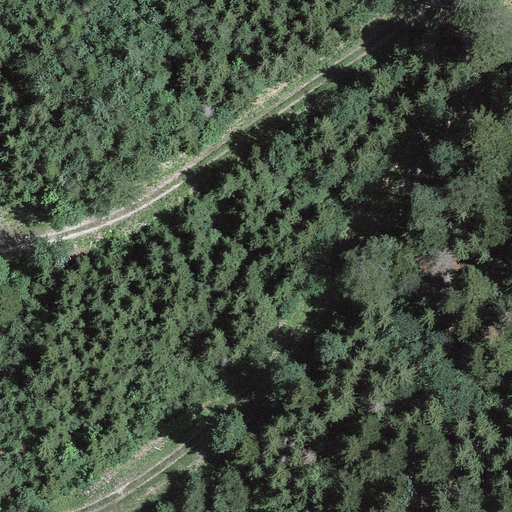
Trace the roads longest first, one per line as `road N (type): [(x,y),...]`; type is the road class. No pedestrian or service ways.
road 1 (track): [(82,511),(181,455),(275,366),(511,41)]
road 2 (track): [(427,0),(151,197),(85,226),(0,247)]
